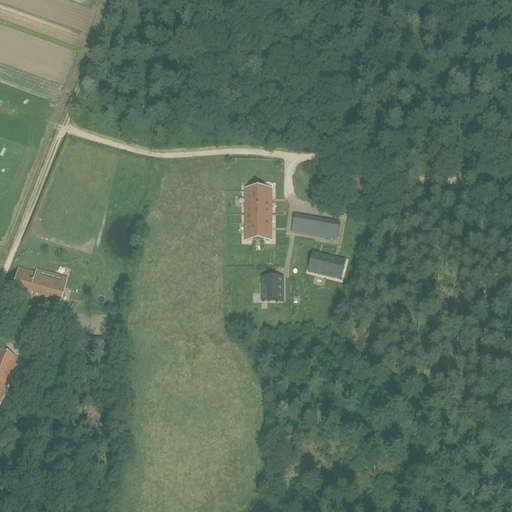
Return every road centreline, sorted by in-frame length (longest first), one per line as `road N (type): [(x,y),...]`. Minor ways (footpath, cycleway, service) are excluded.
road 1 (track): [(63,127),(152,154),(349,152),(427,181),(511,163)]
road 2 (track): [(63,127),(0,285)]
road 3 (track): [(113,0),(63,127)]
